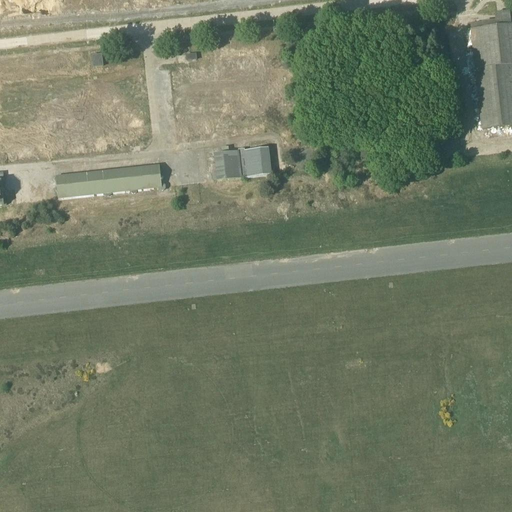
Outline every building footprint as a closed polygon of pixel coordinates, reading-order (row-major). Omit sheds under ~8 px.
[(476,74),(482,131),(490,130),(490,128),(493,127),(493,130),(511,127),(511,35),(511,27),(500,28),(500,25),(495,26),(495,29),(482,30),(483,33),(479,33),(479,30),(471,31),(475,70),(478,70),(478,74),(476,74)] [(92,57),(93,68),(102,67),(101,56),(92,57)] [(459,140),(462,144),(469,138),(466,135),(459,140)] [(217,182),(217,184),(288,176),(287,165),(270,167),(268,150),(245,153),(238,153),(229,155),(228,149),(221,150),(222,155),(214,156),(216,176),(212,177),(212,182),(217,182)] [(56,179),(58,202),(104,197),(106,199),(109,199),(111,197),(111,196),(131,194),(131,195),(133,196),(135,196),(137,194),(137,193),(158,191),(159,191),(161,193),(163,193),(165,191),(165,188),(163,186),(162,186),(159,168),(56,179)]
